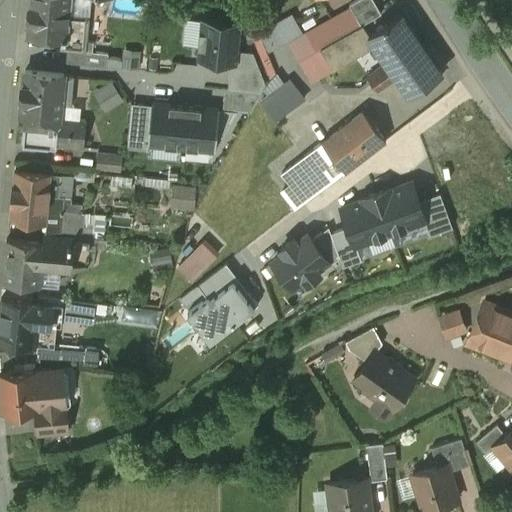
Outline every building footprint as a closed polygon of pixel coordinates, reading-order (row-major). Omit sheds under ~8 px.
[(30,0),(30,5),(29,5),(28,21),(27,34),(61,38),(60,48),(85,51),(90,15),(69,13),(70,0),(30,0)] [(374,0),(354,0),(349,3),(361,24),(363,23),(381,12),(374,0)] [(246,1),(240,4),(245,16),(251,13),(246,1)] [(401,13),(388,22),(388,21),(369,34),(368,34),(375,45),(386,60),(388,58),(418,37),(401,13)] [(241,22),(202,16),(196,60),(235,66),(241,22)] [(361,24),(320,47),(332,69),(375,45),(368,34),(369,34),(363,23),(361,24)] [(418,37),(388,58),(389,59),(400,74),(412,92),(442,71),(440,69),(446,66),(430,43),(424,46),(418,37)] [(389,59),(367,73),(378,89),(400,74),(389,59)] [(65,74),(25,70),(24,83),(22,83),(21,99),(22,99),(21,115),(26,115),(25,125),(57,129),(59,129),(60,117),(61,104),(65,74)] [(74,75),(65,74),(61,104),(71,105),(74,75)] [(108,107),(127,98),(118,77),(99,86),(108,107)] [(290,77),(261,99),(275,119),(305,97),(290,77)] [(186,100),(154,98),(150,144),(182,147),(186,100)] [(186,100),(182,147),(216,149),(219,103),(186,100)] [(364,108),(322,139),(345,169),(386,138),(364,108)] [(86,120),(60,117),(59,129),(57,129),(56,144),(57,144),(84,146),(86,120)] [(57,129),(25,125),(23,145),(56,148),(57,144),(56,144),(57,129)] [(322,139),(302,155),(325,185),(345,169),(322,139)] [(122,155),(98,152),(97,167),(121,169),(122,155)] [(302,155),(282,170),(306,200),(325,185),(302,155)] [(51,173),(14,169),(12,184),(11,184),(9,202),(10,202),(9,219),(45,222),(48,193),(58,194),(60,174),(51,173)] [(392,233),(429,220),(414,177),(377,190),(392,233)] [(176,204),(200,205),(200,181),(177,181),(176,204)] [(355,246),(392,233),(377,190),(340,203),(355,246)] [(83,212),(59,209),(57,233),(72,235),(81,236),(83,212)] [(83,212),(81,236),(90,237),(93,213),(83,212)] [(269,260),(292,290),(331,261),(308,230),(269,260)] [(57,233),(43,232),(43,242),(44,242),(42,259),(69,262),(72,235),(57,233)] [(81,236),(72,235),(69,262),(88,263),(90,237),(81,236)] [(182,262),(198,277),(224,250),(208,235),(182,262)] [(43,242),(6,238),(2,281),(40,284),(42,259),(44,242),(43,242)] [(154,246),(156,264),(177,262),(176,244),(154,246)] [(37,301),(1,297),(0,304),(0,340),(34,344),(35,343),(53,345),(55,324),(60,324),(61,317),(92,321),(95,301),(38,293),(37,301)] [(511,311),(484,300),(468,340),(511,357),(511,311)] [(374,325),(346,341),(350,348),(366,360),(374,349),(377,351),(383,342),(374,325)] [(85,345),(58,342),(57,357),(84,358),(85,345)] [(377,351),(374,349),(366,360),(354,378),(366,386),(363,390),(376,399),(383,390),(396,400),(390,408),(391,409),(414,378),(377,351)] [(36,369),(0,373),(4,412),(36,409),(67,406),(67,405),(68,405),(68,404),(63,404),(59,370),(64,369),(64,368),(36,370),(36,369)] [(67,406),(36,409),(38,433),(69,430),(67,406)] [(497,422),(476,440),(485,452),(494,445),(493,444),(506,433),(497,422)] [(511,428),(506,433),(493,444),(494,445),(511,467),(511,428)] [(462,436),(432,446),(438,465),(447,462),(450,470),(470,463),(462,436)] [(383,441),(367,444),(372,479),(388,477),(383,441)] [(438,465),(413,473),(424,509),(458,498),(450,470),(447,462),(438,465)] [(371,511),(367,477),(329,482),(332,511),(371,511)]
